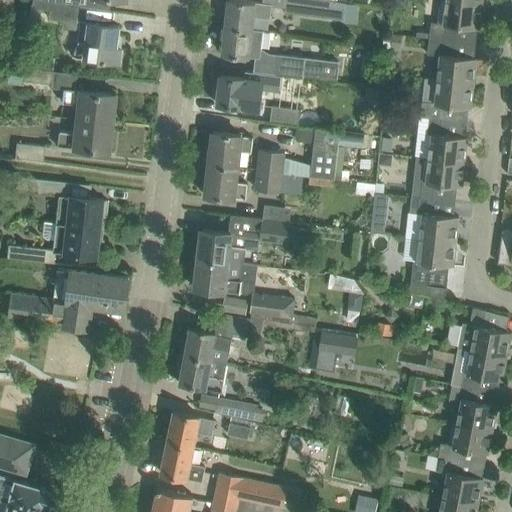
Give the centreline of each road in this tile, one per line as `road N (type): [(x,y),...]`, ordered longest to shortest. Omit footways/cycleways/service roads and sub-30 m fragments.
road 1 (unclassified): [(102,511),(149,303),(185,0)]
road 2 (residential): [(511,301),(494,297),(476,278),(505,0)]
